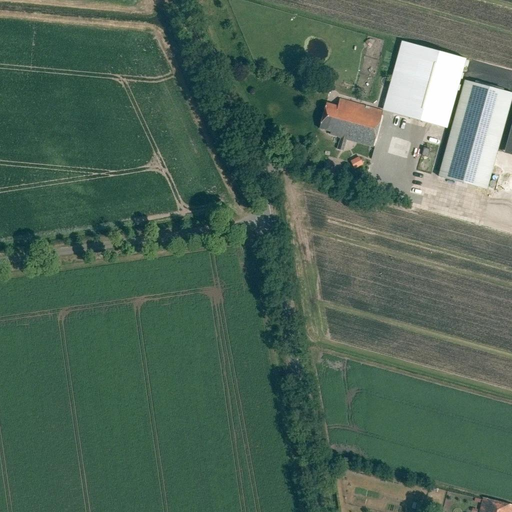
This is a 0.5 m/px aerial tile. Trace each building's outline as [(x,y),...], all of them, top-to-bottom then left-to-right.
[(401,42),(383,111),(446,129),(465,59),(401,42)] [(511,93),(464,80),(438,177),(486,190),(511,95),(511,93)] [(373,147),(383,111),(339,99),(337,107),(326,103),(319,129),(331,132),(330,135),(339,137),(338,138),(341,139),(340,142),(339,142),(337,150),(343,151),(346,140),(373,147)] [(424,148),(421,156),(428,157),(430,149),(424,148)] [(354,168),(363,165),(361,157),(351,160),(354,168)] [(511,511),(511,505),(483,498),(479,511),(511,511)]
